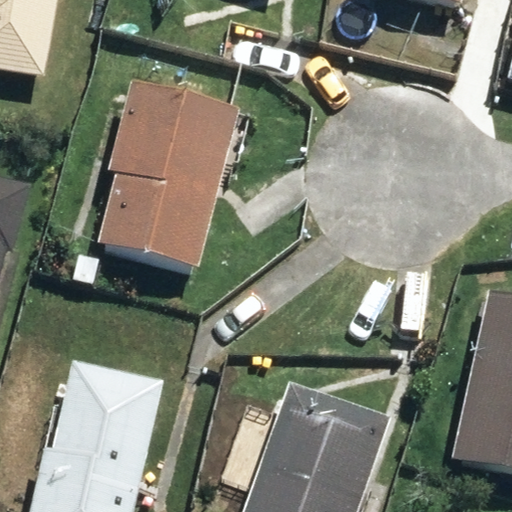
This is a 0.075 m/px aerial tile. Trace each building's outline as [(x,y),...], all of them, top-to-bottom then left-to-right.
[(0,0),(0,81),(37,88),(51,0),(0,0)] [(396,0),(454,14),(457,0),(396,0)] [(177,19),(168,53),(216,66),(224,30),(177,19)] [(511,86),(511,50),(502,84),(511,86)] [(92,256),(192,280),(231,122),(124,95),(103,184),(109,185),(92,256)] [(0,261),(1,262),(18,197),(0,192),(0,261)] [(66,289),(86,294),(93,268),(72,263),(66,289)] [(448,472),(511,485),(511,310),(482,304),(448,472)] [(25,511),(130,511),(156,396),(64,375),(55,414),(35,409),(24,457),(37,461),(25,511)] [(281,395),(240,511),(355,511),(384,431),(281,395)]
